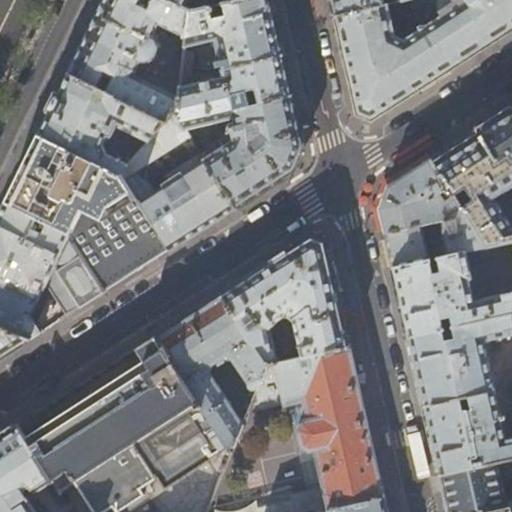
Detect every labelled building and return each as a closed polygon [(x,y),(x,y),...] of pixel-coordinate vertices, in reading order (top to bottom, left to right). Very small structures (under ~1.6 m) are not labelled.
[(188,11),(183,8),(166,0),(102,0),(88,30),(67,73),(97,87),(104,72),(112,76),(105,91),(168,121),(175,113),(179,101),(180,86),(181,74),(162,75),(153,83),(134,74),(140,61),(143,62),(148,62),(149,61),(152,58),(157,48),(157,45),(154,39),(152,36),(158,23),(185,37),(188,11)] [(166,0),(183,8),(186,0),(193,0),(188,11),(209,6),(223,3),(237,0),(166,0)] [(275,20),(270,0),(237,0),(223,3),(225,14),(212,17),(209,6),(188,11),(185,37),(184,46),(217,39),(222,66),(282,54),(275,20)] [(331,0),(335,16),(402,0),(331,0)] [(511,0),(402,0),(335,16),(347,66),(358,114),(372,120),(493,41),(511,28),(511,0)] [(184,50),(182,66),(190,67),(191,51),(184,50)] [(287,75),(282,54),(222,66),(225,76),(180,86),(179,101),(175,113),(186,129),(227,119),(226,110),(292,95),(287,75)] [(189,75),(190,67),(182,66),(181,74),(189,75)] [(105,91),(97,87),(67,73),(57,95),(38,133),(121,173),(130,163),(107,152),(102,143),(107,133),(112,135),(117,124),(150,140),(168,121),(105,91)] [(299,126),(292,95),(226,110),(227,119),(234,117),(236,123),(232,125),(230,127),(234,139),(209,154),(200,140),(195,143),(201,153),(235,207),(261,190),(294,169),(304,146),(299,126)] [(511,106),(475,130),(431,159),(487,245),(511,239),(511,106)] [(186,129),(175,113),(168,121),(150,140),(130,163),(121,173),(124,178),(190,136),(186,129)] [(195,132),(190,136),(195,143),(200,140),(195,132)] [(124,178),(121,173),(38,133),(23,165),(4,203),(68,233),(105,291),(118,283),(149,263),(170,249),(139,201),(124,178)] [(171,180),(139,201),(170,249),(197,232),(235,207),(201,153),(167,174),(171,180)] [(467,250),(487,245),(431,159),(403,177),(389,186),(379,209),(387,241),(393,267),(429,259),(421,224),(438,220),(444,248),(434,250),(436,258),(467,250)] [(78,308),(105,291),(68,233),(4,203),(0,211),(0,324),(30,339),(41,332),(30,315),(46,282),(66,316),(78,308)] [(338,297),(325,241),(311,236),(263,267),(222,293),(266,364),(282,360),(277,339),(272,340),(270,328),(277,321),(286,315),(289,316),(293,317),(302,356),(349,346),(338,297)] [(511,291),(476,300),(471,279),(474,278),(467,250),(436,258),(429,259),(393,267),(401,304),(408,336),(511,312),(511,291)] [(188,315),(157,335),(231,453),(242,424),(211,373),(213,364),(217,361),(220,366),(227,361),(225,357),(234,359),(249,382),(248,384),(249,387),(251,389),(253,389),(257,388),(257,387),(266,364),(222,293),(188,315)] [(511,312),(408,336),(418,380),(430,433),(440,474),(502,460),(511,458),(511,312)] [(0,358),(30,339),(0,324),(0,358)] [(207,511),(231,453),(157,335),(118,360),(58,398),(32,415),(39,428),(25,437),(54,482),(61,492),(76,483),(94,511),(107,511),(114,508),(116,511),(122,511),(123,511),(122,511),(132,511),(154,498),(162,511),(207,511)] [(364,412),(349,346),(302,356),(282,360),(266,364),(257,387),(257,388),(248,410),(286,400),(303,395),(308,417),(304,419),(303,418),(301,419),(299,426),(298,426),(298,429),(299,429),(302,440),(301,440),(302,444),(310,449),(316,448),(324,485),(307,489),(290,493),(291,497),(258,505),(256,499),(250,505),(245,507),(237,510),(227,511),(215,509),(215,511),(319,511),(383,498),(364,412)] [(308,417),(303,395),(286,400),(307,489),(324,485),(316,448),(310,449),(302,444),(301,440),(302,440),(299,429),(298,429),(298,426),(299,426),(301,419),(303,418),(304,419),(308,417)] [(54,482),(25,437),(17,425),(0,435),(0,511),(36,511),(24,491),(31,487),(34,492),(37,492),(54,482)] [(511,511),(511,501),(506,502),(500,479),(506,478),(502,460),(440,474),(446,500),(448,511),(511,511)] [(386,511),(383,498),(319,511),(386,511)]
